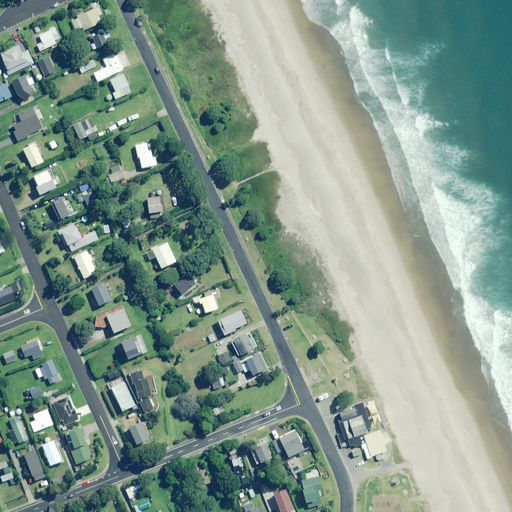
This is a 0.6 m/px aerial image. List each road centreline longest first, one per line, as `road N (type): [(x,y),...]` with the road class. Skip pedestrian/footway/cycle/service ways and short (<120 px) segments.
road 1 (residential): [(309,401),(121,0)]
road 2 (tertiary): [(309,401),(127,473)]
road 3 (residential): [(51,306),(127,473)]
road 4 (residential): [(0,185),(51,306)]
